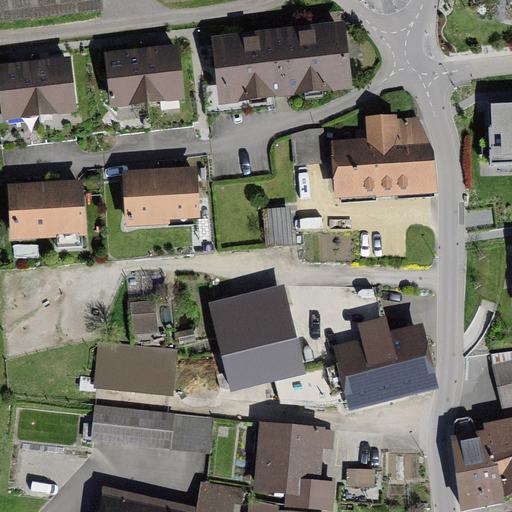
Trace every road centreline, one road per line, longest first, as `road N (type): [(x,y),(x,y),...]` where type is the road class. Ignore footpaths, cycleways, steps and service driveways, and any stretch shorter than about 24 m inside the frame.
road 1 (residential): [(443,511),(437,451),(448,348),(449,167),(435,78)]
road 2 (residential): [(413,65),(349,103),(209,147),(13,166)]
road 3 (residential): [(0,39),(278,0)]
